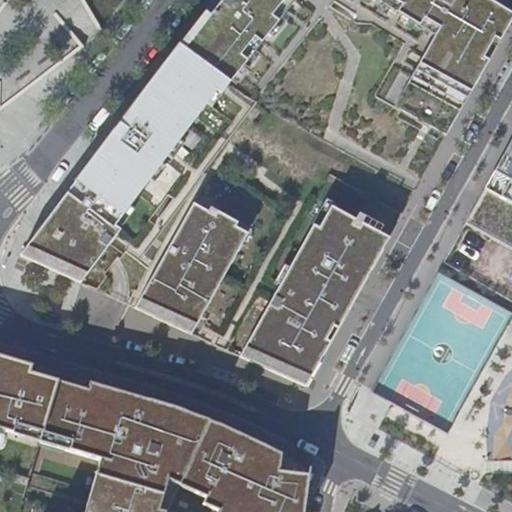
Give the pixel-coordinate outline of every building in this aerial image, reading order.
[(511,18),(481,0),(213,0),(211,4),(21,257),(81,284),(120,233),(114,229),(216,94),(220,97),(295,0),(363,0),(433,38),(394,110),(446,138),(492,52),(511,18)] [(511,140),(486,187),(511,201),(511,140)] [(326,205),(240,358),(306,388),(389,241),(361,225),(365,219),(359,216),(355,222),(326,205)] [(193,206),(135,310),(192,336),(247,236),(235,229),(238,225),(210,210),(208,214),(193,206)] [(300,511),(305,474),(273,452),(215,425),(181,414),(0,360),(0,433),(99,465),(85,511),(155,511),(165,482),(203,498),(200,505),(214,511),(300,511)]
